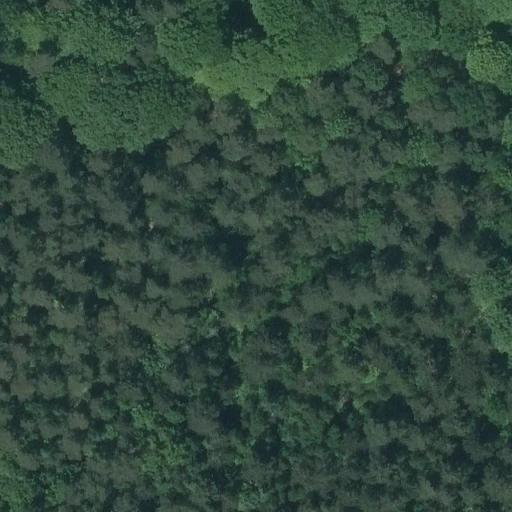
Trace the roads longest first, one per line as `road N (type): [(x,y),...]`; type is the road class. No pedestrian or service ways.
road 1 (track): [(511,108),(217,39),(5,0)]
road 2 (track): [(0,101),(347,0)]
road 3 (track): [(0,359),(52,511)]
